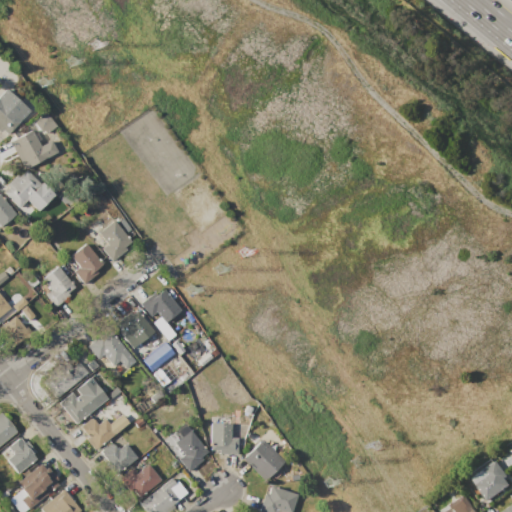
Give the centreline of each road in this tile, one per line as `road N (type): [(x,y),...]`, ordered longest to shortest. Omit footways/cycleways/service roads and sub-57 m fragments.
road 1 (residential): [(0,382),(152,260)]
road 2 (residential): [(113,511),(0,371)]
